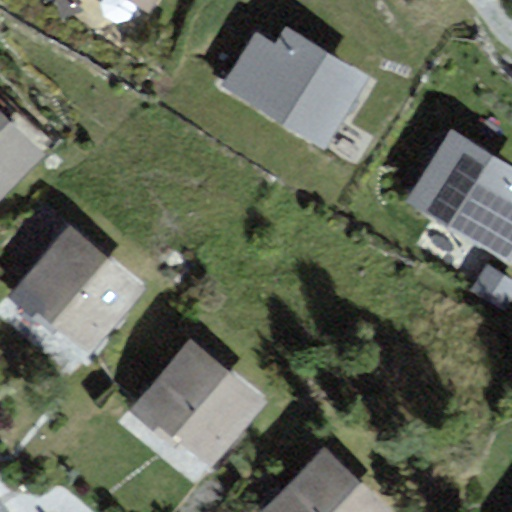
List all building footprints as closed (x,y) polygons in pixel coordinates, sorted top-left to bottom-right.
[(150,0),(129,0),(145,9),(150,0)] [(365,77),(265,17),(219,93),(319,153),(365,77)] [(0,183),(32,152),(0,119),(0,183)] [(511,272),(511,166),(445,126),(398,205),(510,276),(511,272)] [(142,283),(58,221),(3,296),(86,358),(142,283)] [(265,401),(184,341),(128,415),(209,476),(265,401)] [(392,511),(393,511),(318,446),(261,511),(392,511)]
